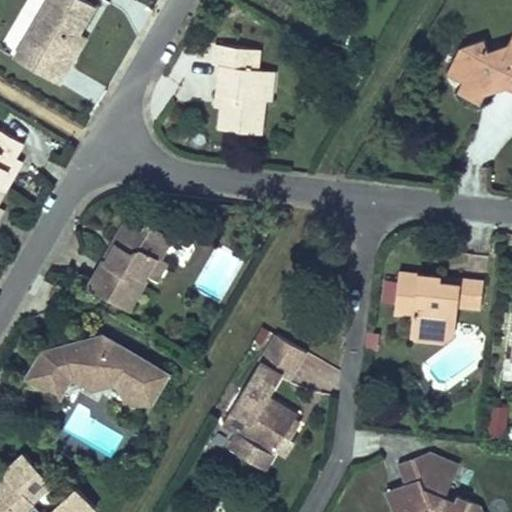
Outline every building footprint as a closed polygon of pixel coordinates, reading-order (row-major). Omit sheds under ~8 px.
[(45,0),(13,56),(57,82),(68,62),(59,57),(75,29),(91,1),(88,0),(45,0)] [(468,63),(461,75),(455,86),(478,98),(487,80),(498,77),(511,84),(511,27),(506,38),(483,44),(479,32),(458,39),(468,63)] [(59,57),(68,62),(84,34),(75,29),(59,57)] [(444,66),(461,75),(468,63),(458,39),(444,66)] [(216,67),(219,67),(217,100),(223,100),(222,114),(221,132),(265,135),(267,103),(260,102),(262,70),(258,70),(259,51),(217,48),(216,67)] [(273,103),(275,71),(262,70),(260,102),(267,103),(273,103)] [(438,133),(439,112),(421,111),(420,133),(438,133)] [(0,181),(1,182),(11,165),(3,162),(10,150),(19,134),(0,124),(0,181)] [(10,150),(3,162),(11,165),(17,154),(10,150)] [(136,226),(118,216),(107,236),(113,240),(106,253),(100,250),(83,280),(125,303),(142,271),(138,269),(148,249),(154,253),(165,231),(140,218),(136,226)] [(113,240),(107,236),(100,250),(106,253),(113,240)] [(154,253),(148,249),(138,269),(142,271),(150,274),(160,257),(154,253)] [(381,302),(398,304),(397,320),(418,322),(427,306),(443,307),(445,295),(467,298),(470,270),(447,267),(446,273),(425,271),(426,265),(385,260),(381,302)] [(446,273),(447,267),(426,265),(425,271),(446,273)] [(418,322),(397,320),(396,329),(430,333),(441,327),(443,307),(427,306),(418,322)] [(142,376),(155,383),(164,367),(99,329),(41,344),(23,372),(57,391),(68,372),(90,385),(111,378),(114,380),(134,391),(142,376)] [(294,378),(311,349),(278,329),(263,354),(264,355),(226,421),(239,428),(279,452),(281,449),(289,454),(299,437),(295,435),(305,417),(299,414),(303,408),(274,392),(285,373),(294,378)] [(142,376),(134,391),(114,380),(124,400),(147,398),(155,383),(142,376)] [(502,436),(511,408),(494,402),(485,430),(502,436)] [(231,443),(271,466),(279,452),(239,428),(231,443)] [(393,502),(389,509),(390,511),(474,511),(469,497),(443,486),(441,491),(425,483),(432,468),(440,471),(446,455),(417,440),(410,455),(414,458),(409,467),(394,473),(384,476),(393,502)] [(410,455),(417,440),(385,454),(394,473),(409,467),(414,458),(410,455)] [(92,511),(101,505),(80,481),(48,510),(38,498),(57,481),(26,447),(6,466),(10,470),(0,478),(0,481),(3,484),(0,486),(0,511),(92,511)] [(271,485),(296,495),(309,466),(284,455),(271,485)] [(372,481),(384,511),(389,509),(393,502),(384,476),(372,481)]
